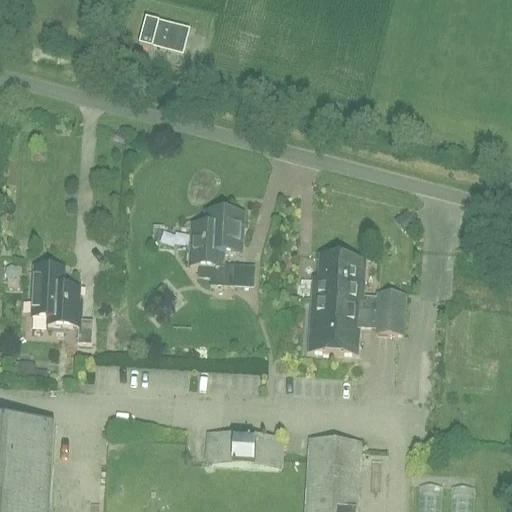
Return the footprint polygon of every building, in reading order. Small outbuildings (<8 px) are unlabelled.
[(181,58),(187,35),(159,28),(159,25),(146,22),(139,48),(153,52),(153,50),(181,58)] [(205,226),(192,225),(190,267),(199,267),(198,280),(211,280),(210,287),(234,289),(235,267),(223,266),(224,254),(241,255),(244,214),(206,212),(205,226)] [(394,222),(404,235),(416,226),(406,213),(394,222)] [(317,284),(312,283),(308,354),(358,357),(359,328),(367,328),(376,329),(376,336),(403,337),(405,297),(377,296),(377,299),(363,298),(364,261),(318,258),(317,284)] [(30,319),(47,320),(46,327),(77,329),(77,346),(91,346),(92,322),(80,322),(81,313),(78,313),(79,289),(62,288),(63,271),(33,269),(30,319)] [(475,359),(474,369),(493,370),(494,361),(475,359)] [(18,364),(17,380),(34,382),(35,366),(18,364)] [(0,511),(49,511),(54,426),(0,422),(0,511)] [(206,465),(280,469),(282,439),(208,434),(206,465)] [(310,441),(305,511),(356,511),(360,444),(310,441)] [(440,511),(442,489),(418,488),(416,511),(440,511)] [(473,511),(475,491),(450,490),(449,511),(473,511)]
